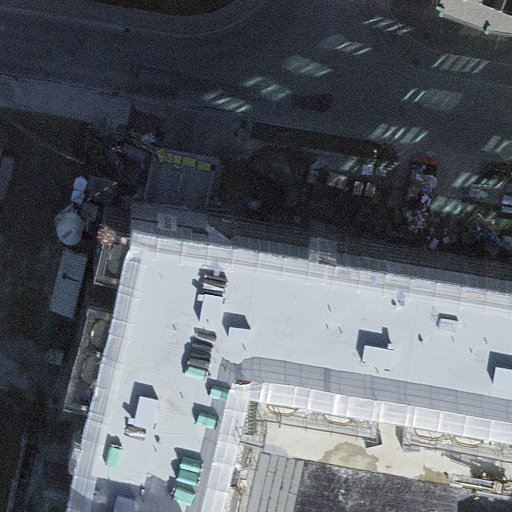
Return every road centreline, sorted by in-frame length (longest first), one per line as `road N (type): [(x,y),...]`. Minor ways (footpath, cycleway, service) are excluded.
road 1 (unclassified): [(0,38),(272,83)]
road 2 (unclassified): [(272,83),(511,127)]
